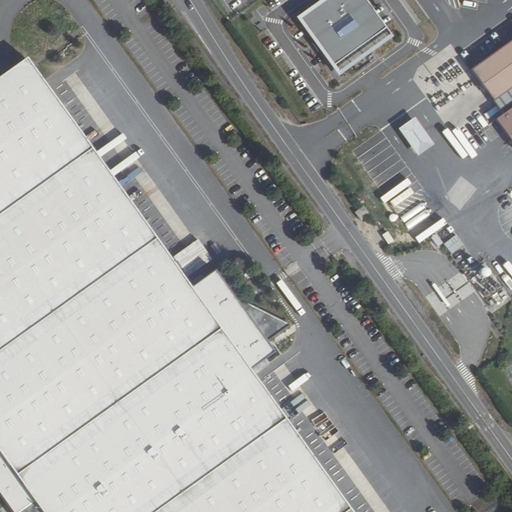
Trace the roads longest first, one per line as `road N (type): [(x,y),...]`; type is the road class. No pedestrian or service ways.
road 1 (secondary): [(511,461),(237,77),(191,0)]
road 2 (unknown): [(343,125),(288,35),(286,15),(297,0)]
